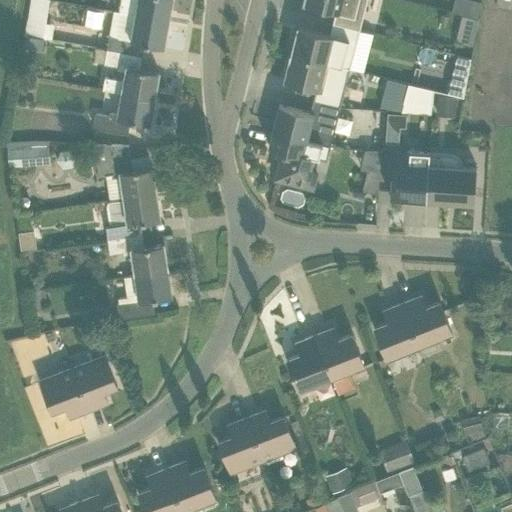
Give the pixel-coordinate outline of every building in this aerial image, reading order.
[(48,0),(29,0),(24,33),(44,37),(51,38),(54,22),(45,21),(48,0)] [(120,0),(119,10),(167,19),(170,0),(120,0)] [(304,0),(335,8),(332,20),(359,27),(365,0),(304,0)] [(478,15),(480,0),(453,0),(451,9),(478,15)] [(144,41),(162,45),(167,19),(119,10),(114,9),(107,48),(142,54),(144,41)] [(455,39),(467,42),(473,16),(461,13),(455,39)] [(298,24),(291,51),(349,66),(359,27),(332,20),(329,32),(298,24)] [(42,48),(44,37),(24,33),(23,45),(42,48)] [(102,87),(106,87),(153,96),(158,69),(139,66),(142,54),(107,48),(105,61),(118,63),(117,67),(124,68),(123,77),(105,74),(102,87)] [(313,96),(340,103),(349,66),(291,51),(285,78),(316,86),(313,96)] [(448,90),(464,94),(471,55),(456,52),(448,90)] [(389,91),(403,94),(406,81),(393,78),(389,91)] [(400,108),(431,111),(432,87),(408,81),(400,108)] [(130,118),(149,121),(153,96),(106,87),(102,110),(96,109),(93,125),(128,131),(130,118)] [(436,113),(455,114),(456,94),(437,92),(436,113)] [(279,101),(272,129),(330,143),(340,103),(313,96),(310,109),(279,101)] [(385,140),(397,141),(399,124),(405,124),(406,112),(387,111),(385,140)] [(322,157),(326,158),(330,143),(272,129),(268,143),(277,145),(274,155),(281,157),(276,175),(307,182),(311,168),(319,170),(322,157)] [(9,164),(50,161),(48,138),(6,139),(9,164)] [(106,173),(109,196),(156,190),(152,164),(133,167),(129,143),(89,142),(91,162),(96,161),(98,174),(106,173)] [(362,187),(376,190),(380,147),(364,147),(359,166),(366,168),(362,187)] [(426,197),(429,150),(429,149),(393,147),(390,195),(426,197)] [(62,165),(72,164),(75,155),(70,148),(60,149),(57,158),(62,165)] [(426,197),(474,200),(476,164),(461,163),(460,157),(459,155),(455,153),(451,151),(429,150),(426,197)] [(141,219),(160,216),(156,190),(109,196),(108,197),(106,202),(109,219),(112,221),(106,223),(108,236),(142,231),(141,219)] [(21,246),(36,244),(34,228),(19,230),(21,246)] [(131,250),(134,272),(167,267),(163,241),(144,243),(142,231),(108,236),(110,250),(123,248),(124,251),(131,250)] [(152,296),(171,293),(167,267),(134,272),(124,273),(126,293),(118,295),(119,299),(117,299),(119,315),(154,309),(152,296)] [(46,296),(45,286),(30,287),(32,304),(42,303),(41,296),(46,296)] [(433,338),(452,331),(439,298),(426,303),(421,292),(402,299),(419,344),(422,353),(437,347),(433,338)] [(419,344),(402,299),(384,307),(388,318),(374,323),(387,356),(419,344)] [(350,368),(364,362),(351,330),(338,335),(333,324),(314,331),(331,376),(338,391),(356,384),(350,368)] [(331,376),(314,331),(296,338),(300,350),(287,355),(300,388),(331,376)] [(117,383),(104,350),(71,363),(88,407),(108,399),(103,388),(117,383)] [(70,414),(88,407),(71,363),(40,375),(52,408),(66,403),(70,414)] [(263,458),(296,445),(283,412),(270,417),(265,406),(246,413),(263,458)] [(263,458),(246,413),(227,420),(232,432),(219,437),(232,470),(251,463),(254,471),(267,466),(263,458)] [(491,431),(508,432),(509,415),(492,414),(491,431)] [(466,439),(485,435),(480,415),(462,419),(466,439)] [(302,449),(309,447),(297,416),(290,419),(302,449)] [(387,472),(415,462),(407,440),(379,449),(387,472)] [(468,471),(489,463),(483,448),(462,456),(468,471)] [(184,508),(216,496),(203,463),(189,468),(185,457),(166,464),(184,508)] [(174,511),(184,508),(166,464),(148,472),(152,482),(138,488),(147,511),(174,511)] [(332,490),(352,483),(345,464),(325,472),(332,490)] [(429,511),(421,491),(423,490),(413,464),(398,471),(398,472),(375,481),(379,492),(403,483),(408,496),(409,496),(415,511),(429,511)] [(337,496),(343,511),(359,511),(357,507),(377,498),(374,492),(378,490),(374,482),(337,496)] [(83,511),(121,511),(116,497),(102,502),(98,491),(78,499),(83,511)] [(343,511),(337,496),(303,511),(343,511)] [(511,511),(511,499),(511,498),(499,503),(502,511),(511,511)] [(83,511),(78,499),(61,505),(63,511),(83,511)]
